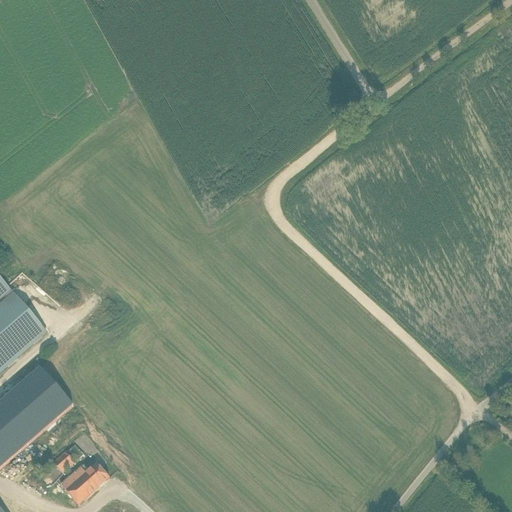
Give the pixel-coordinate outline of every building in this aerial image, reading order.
[(0,376),(48,334),(0,279),(0,376)] [(0,470),(73,407),(39,370),(0,404),(0,470)] [(77,462),(84,455),(75,447),(68,453),(77,462)] [(63,475),(75,464),(65,453),(53,463),(63,475)] [(79,508),(110,480),(96,465),(89,471),(84,466),(60,487),(79,508)]
